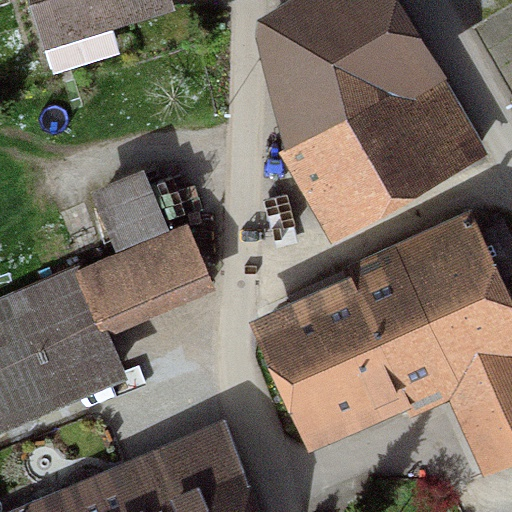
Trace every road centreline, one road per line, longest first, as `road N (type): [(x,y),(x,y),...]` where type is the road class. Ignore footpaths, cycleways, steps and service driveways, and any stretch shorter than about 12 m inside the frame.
road 1 (residential): [(283,511),(243,388),(251,0)]
road 2 (unknown): [(247,278),(511,174)]
road 3 (residential): [(415,0),(511,173)]
